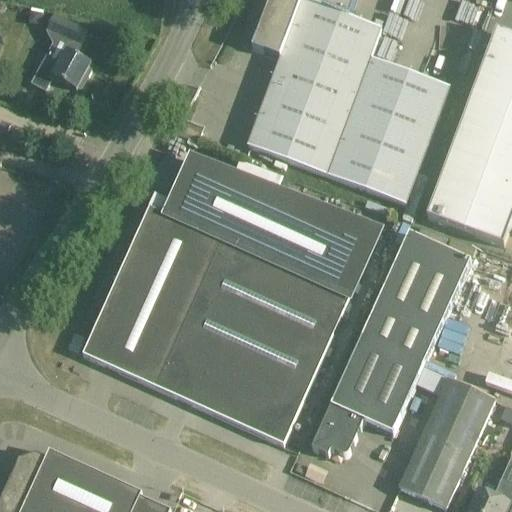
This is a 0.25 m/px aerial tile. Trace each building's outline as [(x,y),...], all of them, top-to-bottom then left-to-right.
[(303,5),(350,23),(358,0),(272,0),(252,53),(281,64),(303,5)] [(327,181),(371,64),(382,35),(350,23),(303,5),(281,64),(249,152),(327,181)] [(88,32),(54,18),(47,35),(81,49),(88,32)] [(511,41),(497,36),(427,223),(504,252),(510,235),(511,229),(511,41)] [(41,72),(32,87),(46,94),(54,81),(77,93),(83,80),(87,81),(92,73),(89,70),(90,67),(67,55),(60,70),(46,62),(41,72)] [(371,64),(327,181),(406,210),(402,222),(412,225),(428,180),(419,177),(450,93),(371,64)] [(203,136),(181,127),(176,140),(198,148),(203,136)] [(381,237),(193,164),(167,220),(151,213),(84,360),(284,450),(351,303),(381,237)] [(472,268),(410,240),(365,338),(313,455),(329,462),(331,457),(342,461),(343,462),(345,462),(346,462),(347,462),(349,461),(350,460),(350,458),(364,428),(393,441),(472,268)] [(449,385),(424,440),(470,461),(496,406),(449,385)] [(511,413),(506,410),(500,422),(511,427),(511,413)] [(447,511),(470,461),(424,440),(399,495),(437,511),(447,511)] [(0,509),(0,511),(160,511),(141,503),(143,500),(51,457),(47,464),(36,459),(20,465),(3,504),(0,509)] [(479,499),(472,511),(511,511),(511,462),(499,489),(503,491),(499,499),(495,497),(482,491),(479,499)]
